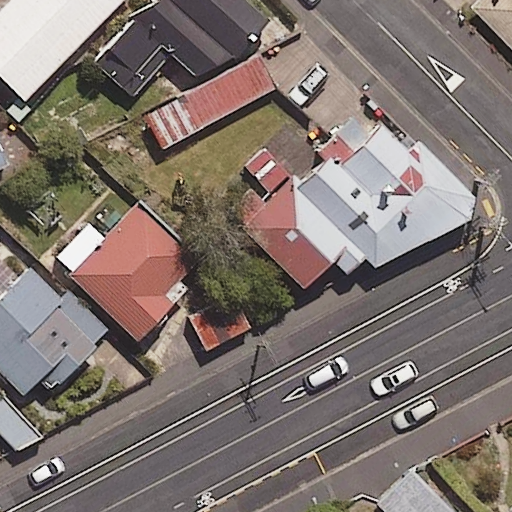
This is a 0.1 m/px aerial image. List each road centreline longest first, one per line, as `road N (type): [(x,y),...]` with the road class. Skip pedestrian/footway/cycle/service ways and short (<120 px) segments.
road 1 (secondary): [(511,296),(101,511)]
road 2 (residential): [(511,153),(358,0)]
